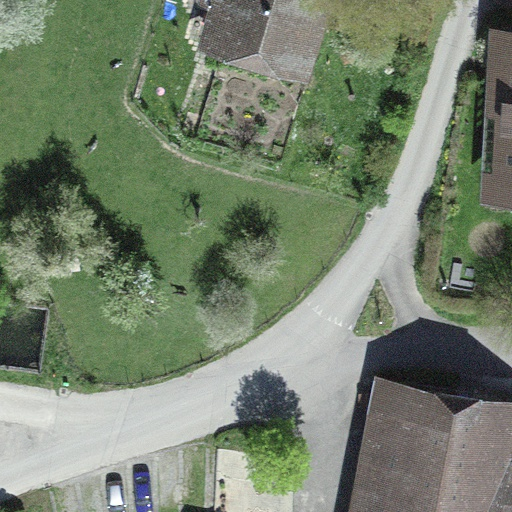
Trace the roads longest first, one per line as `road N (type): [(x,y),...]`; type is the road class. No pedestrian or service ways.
road 1 (unclassified): [(142,423),(253,380),(323,323),(402,196),(472,0)]
road 2 (track): [(0,474),(142,423),(0,399)]
